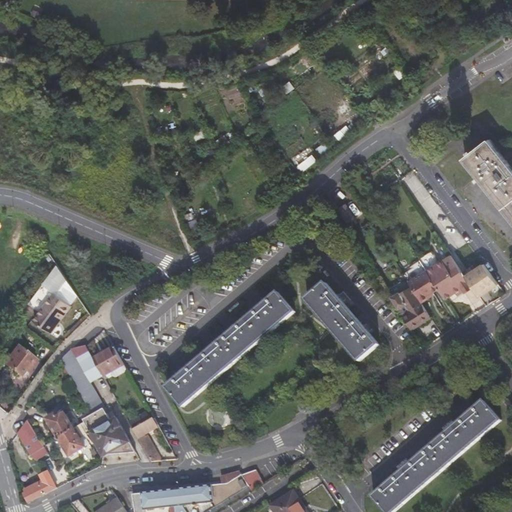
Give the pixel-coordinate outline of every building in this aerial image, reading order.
[(426,21),(422,16),(416,19),(420,25),(426,21)] [(361,25),(362,26),(365,31),(371,27),(367,23),(366,21),(361,25)] [(389,51),(385,47),(380,52),(383,56),(389,51)] [(294,88),(289,80),(281,86),(286,94),(294,88)] [(407,84),(403,87),(399,89),(402,95),(407,92),(410,90),(407,84)] [(256,116),(252,109),(246,112),(250,120),(256,116)] [(319,123),(313,117),(308,121),(313,127),(319,123)] [(253,130),(249,126),(242,133),(246,137),(253,130)] [(331,148),(325,141),(314,149),(319,156),(331,148)] [(511,223),(511,172),(489,144),(472,156),(471,154),(467,157),(469,159),(463,163),(511,223)] [(316,160),(312,154),(297,165),(301,172),(316,160)] [(206,167),(202,161),(194,166),(199,171),(206,167)] [(298,180),(304,187),(316,177),(312,172),(298,180)] [(335,207),(343,221),(349,216),(341,203),(335,207)] [(187,235),(197,231),(194,222),(192,223),(189,214),(185,216),(188,224),(184,225),(187,235)] [(418,262),(419,263),(437,291),(444,302),(461,291),(457,285),(443,294),(438,286),(452,277),(442,262),(432,269),(429,265),(432,262),(428,256),(418,262)] [(412,270),(402,277),(407,285),(421,305),(433,297),(431,295),(437,291),(419,263),(411,268),(412,270)] [(486,300),(496,292),(484,276),(474,283),(486,300)] [(443,294),(457,285),(452,277),(438,286),(443,294)] [(359,359),(379,342),(326,281),(307,298),(359,359)] [(401,288),(423,324),(429,320),(421,305),(407,285),(401,288)] [(389,296),(410,332),(423,324),(401,288),(389,296)] [(181,407),(293,309),(277,291),(166,389),(181,407)] [(68,322),(52,307),(29,332),(46,348),(68,322)] [(74,350),(89,382),(101,376),(91,359),(84,346),(74,350)] [(91,359),(101,376),(111,371),(114,377),(123,373),(124,369),(111,347),(91,359)] [(73,348),(63,359),(90,418),(72,428),(63,413),(57,417),(55,413),(45,419),(66,460),(83,451),(79,442),(89,436),(100,458),(133,456),(115,422),(109,425),(89,382),(74,350),(73,348)] [(28,364),(11,352),(0,366),(0,373),(14,384),(19,377),(24,380),(31,371),(25,367),(28,364)] [(391,511),(497,423),(481,404),(369,497),(381,511),(391,511)] [(127,421),(131,430),(150,419),(145,411),(127,421)] [(131,430),(149,463),(159,463),(143,436),(158,428),(152,418),(150,419),(131,430)] [(28,422),(17,436),(30,458),(42,451),(28,422)] [(230,483),(247,472),(242,469),(225,476),(225,483),(215,484),(219,490),(230,483)] [(230,506),(252,492),(251,491),(264,482),(257,470),(248,472),(247,472),(230,483),(219,490),(200,502),(185,511),(213,511),(212,511),(228,501),(230,506)] [(23,494),(27,503),(56,488),(47,472),(41,476),(43,480),(23,490),(24,493),(23,494)] [(200,502),(219,490),(215,484),(191,487),(200,502)] [(185,511),(200,502),(191,487),(184,488),(130,494),(132,511),(185,511)] [(272,511),(303,511),(291,493),(269,507),(272,511)] [(92,511),(84,499),(74,502),(81,511),(92,511)] [(213,511),(220,511),(230,506),(228,501),(212,511),(213,511)] [(124,511),(118,503),(110,507),(110,506),(100,511),(124,511)]
